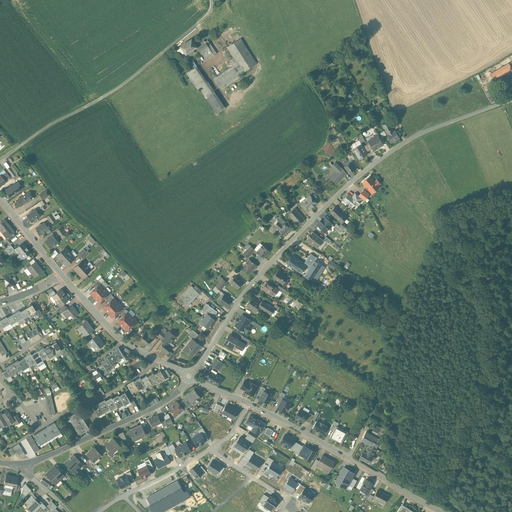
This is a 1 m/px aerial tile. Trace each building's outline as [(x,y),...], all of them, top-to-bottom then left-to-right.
[(192,39),(181,46),(186,54),(197,47),(192,39)] [(257,64),(240,39),(227,47),(239,66),(239,65),(244,72),(257,64)] [(216,54),(207,40),(205,42),(205,43),(206,43),(214,55),(216,54)] [(214,55),(206,43),(205,43),(198,48),(197,47),(186,54),(195,67),(196,67),(214,55)] [(195,67),(186,54),(184,56),(193,69),(195,67)] [(511,69),(509,63),(490,74),(495,83),(511,72),(511,69)] [(239,66),(234,69),(238,76),(244,72),(239,65),(239,66)] [(211,88),(196,67),(195,67),(193,69),(186,73),(199,91),(200,90),(203,93),(211,88)] [(234,69),(215,81),(219,88),(238,76),(234,69)] [(497,86),(489,90),(496,100),(503,96),(497,86)] [(211,88),(203,93),(205,97),(214,92),(211,88)] [(225,109),(214,92),(205,97),(216,115),(225,109)] [(387,135),(391,143),(400,138),(395,131),(394,131),(391,126),(385,130),(388,134),(387,135)] [(357,136),(361,144),(366,153),(370,151),(370,150),(366,144),(361,134),(357,136)] [(372,149),(374,151),(379,148),(378,147),(382,144),(377,135),(368,141),(369,143),(372,149)] [(352,149),(358,159),(367,154),(366,153),(361,144),(352,149)] [(340,160),(350,174),(356,170),(351,162),(349,164),(344,157),(340,160)] [(329,177),(336,184),(346,173),(335,162),(332,166),(336,170),(329,177)] [(3,178),(0,180),(0,186),(6,182),(5,181),(10,177),(8,175),(3,178)] [(362,182),(372,193),(380,186),(371,176),(362,182)] [(16,183),(5,191),(9,197),(15,192),(20,189),(16,183)] [(46,189),(39,195),(42,200),(50,194),(46,189)] [(363,190),(359,196),(362,199),(364,200),(369,195),(363,190)] [(28,192),(19,198),(16,200),(20,206),(27,202),(27,203),(33,199),(28,192)] [(343,200),(352,207),(356,202),(358,204),(362,199),(359,196),(355,193),(352,197),(348,194),(343,200)] [(301,203),(308,211),(317,203),(310,195),(301,203)] [(335,206),(330,212),(341,223),(347,218),(335,206)] [(288,214),(298,225),(305,220),(295,208),(288,214)] [(35,209),(27,215),(31,222),(40,216),(35,209)] [(333,224),(325,216),(322,219),(321,219),(319,221),(320,222),(317,225),(325,232),(333,224)] [(274,223),(269,228),(273,232),(275,230),(278,232),(279,231),(284,236),(291,229),(286,224),(286,223),(280,217),(278,219),(279,220),(275,225),(274,223)] [(44,222),(36,228),(40,235),(49,229),(44,222)] [(7,223),(0,227),(0,230),(6,238),(8,237),(13,233),(14,233),(9,227),(10,227),(7,223)] [(342,234),(346,229),(341,224),(339,226),(337,223),(334,226),(342,234)] [(61,227),(56,231),(60,237),(65,234),(61,227)] [(312,232),(306,240),(317,248),(323,241),(312,232)] [(53,235),(45,241),(50,248),(58,242),(53,235)] [(87,237),(92,243),(95,241),(89,235),(87,237)] [(30,253),(23,243),(20,245),(15,249),(23,258),(30,253)] [(14,251),(10,245),(4,249),(8,255),(14,251)] [(250,245),(243,254),(247,258),(255,250),(250,245)] [(259,253),(264,258),(270,251),(263,245),(260,248),(258,246),(255,250),(259,253)] [(58,254),(56,256),(61,261),(69,253),(65,248),(58,254)] [(83,249),(77,255),(79,257),(80,257),(80,256),(86,251),(83,249)] [(86,251),(80,256),(80,257),(83,259),(89,253),(87,250),(86,251)] [(69,253),(61,261),(66,266),(74,258),(69,253)] [(260,262),(264,258),(259,253),(255,257),(260,262)] [(286,264),(301,273),(306,264),(291,255),(286,264)] [(242,268),(249,274),(257,265),(250,259),(242,268)] [(82,260),(73,268),(77,273),(86,265),(82,260)] [(101,260),(94,266),(97,268),(103,262),(101,260)] [(304,276),(314,283),(325,267),(315,260),(304,276)] [(38,266),(35,262),(31,265),(27,268),(35,278),(42,272),(38,266)] [(86,265),(77,273),(82,278),(90,270),(86,265)] [(278,271),(274,278),(286,285),(288,282),(286,280),(288,277),(278,271)] [(228,281),(238,289),(243,282),(236,276),(233,279),(231,278),(228,281)] [(215,287),(220,291),(227,283),(223,279),(215,287)] [(262,289),(274,296),(274,295),(278,298),(282,292),(277,288),(266,282),(262,289)] [(95,288),(90,293),(94,298),(105,288),(100,284),(95,288)] [(179,298),(187,306),(201,292),(192,284),(179,298)] [(279,286),(277,288),(282,292),(287,295),(289,292),(279,286)] [(105,288),(94,298),(99,303),(104,298),(109,293),(105,288)] [(55,294),(52,296),(56,301),(65,295),(61,290),(55,294)] [(109,293),(104,298),(109,303),(113,299),(115,298),(110,292),(109,293)] [(217,300),(226,306),(231,299),(224,294),(222,298),(220,296),(217,300)] [(65,295),(56,301),(60,306),(60,307),(63,304),(68,300),(65,295)] [(246,306),(256,313),(260,307),(262,304),(261,303),(252,297),(246,306)] [(109,303),(103,308),(108,313),(118,303),(113,299),(109,303)] [(275,308),(262,300),(261,303),(262,304),(260,307),(268,312),(272,314),(275,308)] [(122,308),(118,303),(108,313),(112,317),(117,312),(122,308)] [(207,327),(208,328),(214,319),(213,317),(217,312),(206,303),(200,311),(206,315),(200,322),(203,324),(200,328),(204,331),(207,327)] [(32,305),(26,308),(30,315),(36,311),(32,305)] [(79,314),(72,305),(67,308),(62,312),(66,318),(66,317),(70,314),(73,318),(72,318),(72,319),(79,314)] [(123,307),(122,308),(117,312),(120,315),(121,314),(123,317),(128,313),(129,312),(126,309),(125,310),(123,307)] [(26,308),(20,312),(23,317),(24,318),(30,315),(26,308)] [(19,311),(13,314),(17,321),(23,317),(20,312),(19,311)] [(123,317),(117,322),(122,327),(132,317),(128,313),(123,317)] [(13,314),(7,318),(10,323),(11,324),(17,321),(13,314)] [(6,316),(0,320),(4,327),(10,323),(7,318),(6,316)] [(237,323),(235,326),(238,327),(238,328),(238,330),(239,331),(241,330),(241,329),(244,331),(250,321),(241,316),(239,319),(238,318),(235,322),(237,323)] [(136,322),(132,317),(122,327),(126,332),(132,326),(136,322)] [(254,318),(251,323),(258,327),(261,322),(254,318)] [(86,321),(79,326),(85,336),(92,331),(93,330),(86,321)] [(193,329),(188,335),(194,339),(198,334),(193,329)] [(92,331),(85,336),(89,341),(96,336),(92,331)] [(175,336),(169,331),(162,340),(164,342),(164,341),(168,345),(170,342),(171,342),(173,340),(173,339),(175,336)] [(141,340),(147,345),(153,338),(147,333),(141,340)] [(242,349),(246,343),(240,340),(231,334),(224,344),(233,349),(236,345),(242,349)] [(96,336),(89,341),(96,351),(104,345),(97,335),(96,336)] [(250,341),(242,336),(240,340),(246,343),(248,344),(250,341)] [(191,356),(200,346),(192,339),(183,350),(191,356)] [(8,353),(0,340),(0,352),(3,357),(8,353)] [(168,345),(164,341),(164,342),(159,348),(162,350),(162,351),(166,354),(169,351),(169,352),(170,351),(172,348),(168,345)] [(56,342),(50,346),(55,354),(61,350),(56,342)] [(55,354),(50,346),(44,349),(48,356),(48,357),(49,358),(50,360),(55,357),(55,358),(57,357),(55,354)] [(44,349),(43,348),(37,352),(42,360),(48,357),(48,356),(44,349)] [(112,352),(113,353),(118,361),(124,357),(118,348),(112,352)] [(42,360),(37,352),(31,355),(35,363),(36,364),(42,360)] [(70,352),(66,355),(71,362),(75,359),(70,352)] [(107,356),(108,358),(113,366),(119,362),(118,361),(113,353),(107,356)] [(31,355),(30,354),(24,358),(28,364),(29,366),(31,369),(32,370),(37,366),(36,364),(35,363),(31,355)] [(187,358),(179,356),(177,362),(185,365),(187,358)] [(24,358),(18,361),(23,369),(23,370),(29,366),(28,364),(24,358)] [(102,361),(103,363),(108,371),(114,367),(113,366),(108,358),(102,361)] [(141,359),(129,366),(132,371),(144,364),(141,359)] [(216,359),(212,366),(216,368),(217,367),(219,368),(223,364),(216,359)] [(17,360),(11,364),(17,372),(23,369),(18,361),(17,360)] [(96,366),(98,368),(102,376),(108,372),(108,371),(103,363),(96,366)] [(11,364),(5,367),(6,370),(10,376),(16,372),(17,372),(11,364)] [(98,368),(92,371),(97,381),(103,377),(102,376),(98,368)] [(201,376),(218,387),(223,379),(205,368),(201,376)] [(10,376),(6,370),(2,373),(4,380),(10,376)] [(160,371),(154,374),(159,382),(160,383),(166,379),(160,371)] [(159,382),(154,374),(154,373),(147,377),(152,384),(152,385),(159,382)] [(152,384),(147,377),(146,376),(141,379),(146,388),(152,384)] [(146,388),(141,379),(140,378),(134,381),(138,388),(140,390),(142,389),(143,389),(146,388)] [(138,388),(134,381),(134,380),(127,384),(132,392),(138,388)] [(246,391),(250,383),(245,380),(241,388),(246,391)] [(246,391),(245,391),(254,396),(258,386),(250,382),(250,383),(246,391)] [(194,390),(186,396),(193,404),(195,404),(198,402),(198,400),(201,398),(194,390)] [(261,395),(259,399),(265,403),(266,402),(268,403),(274,393),(270,391),(270,393),(264,390),(261,395)] [(125,392),(119,396),(123,403),(124,404),(130,401),(128,398),(125,392)] [(52,394),(45,396),(50,416),(56,414),(52,394)] [(118,394),(112,398),(117,405),(118,407),(123,403),(119,396),(118,394)] [(117,405),(112,398),(112,396),(105,400),(110,408),(111,409),(117,405)] [(131,396),(128,398),(130,401),(133,406),(136,405),(131,396)] [(290,402),(283,398),(281,401),(277,408),(285,412),(290,402)] [(110,408),(105,400),(105,399),(99,403),(104,411),(110,408)] [(177,402),(169,409),(175,416),(183,409),(179,404),(177,402)] [(104,411),(99,403),(93,406),(96,412),(98,415),(104,411)] [(213,411),(220,413),(223,406),(216,403),(213,411)] [(222,412),(228,415),(233,406),(227,403),(222,412)] [(228,415),(233,418),(238,409),(233,406),(228,415)] [(299,407),(294,417),(303,422),(304,420),(308,412),(299,407)] [(11,416),(7,410),(1,414),(7,423),(8,424),(14,420),(11,416)] [(78,411),(69,416),(80,434),(89,429),(78,411)] [(314,415),(308,412),(304,420),(310,423),(312,419),(314,415)] [(16,413),(11,416),(14,420),(16,424),(21,421),(16,413)] [(158,415),(149,419),(153,427),(158,424),(159,425),(161,424),(160,423),(162,423),(161,422),(158,415)] [(250,416),(246,423),(253,427),(251,431),(256,433),(258,430),(261,431),(265,424),(250,416)] [(172,422),(170,417),(161,422),(162,423),(164,427),(168,425),(167,423),(169,422),(170,423),(172,422)] [(334,420),(330,429),(333,431),(336,426),(337,427),(339,423),(334,420)] [(316,421),(312,429),(323,434),(327,427),(316,421)] [(54,422),(33,434),(36,438),(35,439),(36,441),(37,441),(40,445),(60,432),(54,422)] [(366,431),(361,440),(370,445),(376,448),(386,430),(376,424),(371,434),(366,431)] [(142,425),(130,430),(135,442),(142,438),(142,436),(146,434),(142,425)] [(333,431),(330,437),(341,443),(347,432),(337,427),(336,426),(333,431)] [(199,433),(192,438),(197,446),(206,441),(204,437),(207,435),(202,427),(197,430),(199,433)] [(267,427),(264,433),(270,436),(273,430),(267,427)] [(126,431),(119,434),(125,441),(129,439),(126,431)] [(240,437),(237,442),(238,443),(235,446),(244,451),(250,441),(253,443),(256,438),(248,433),(245,438),(247,439),(246,441),(240,437)] [(280,442),(283,444),(283,445),(286,447),(287,446),(289,448),(290,448),(294,441),(294,440),(285,434),(280,442)] [(39,450),(31,436),(26,439),(35,453),(39,450)] [(113,438),(105,445),(110,450),(112,452),(116,448),(116,449),(120,445),(113,438)] [(173,443),(168,446),(171,452),(172,454),(177,451),(180,457),(192,451),(186,441),(175,447),(173,443)] [(289,448),(289,449),(295,452),(300,445),(294,441),(290,448),(289,448)] [(158,456),(154,458),(159,468),(172,461),(168,454),(171,452),(168,446),(167,445),(163,448),(163,449),(156,453),(158,456)] [(303,447),(300,445),(295,452),(299,455),(299,454),(303,447)] [(363,452),(360,458),(365,460),(365,462),(367,462),(368,462),(369,462),(376,448),(370,445),(369,447),(368,447),(366,450),(367,451),(366,453),(363,452)] [(305,459),(310,462),(316,451),(308,447),(308,448),(304,446),(303,447),(299,454),(305,458),(305,459)] [(93,447),(86,454),(91,459),(92,461),(100,454),(93,447)] [(249,448),(245,455),(250,458),(246,464),(256,469),(261,460),(251,454),(254,451),(249,448)] [(110,450),(106,452),(112,458),(115,455),(112,452),(110,450)] [(335,462),(322,455),(319,461),(317,464),(329,471),(335,462)] [(74,456),(65,464),(73,473),(82,464),(74,456)] [(268,457),(264,464),(268,467),(265,472),(276,479),(283,468),(272,461),(273,460),(268,457)] [(213,458),(207,467),(220,475),(225,466),(213,458)] [(97,466),(92,461),(91,459),(85,465),(91,471),(97,466)] [(147,466),(138,470),(142,478),(151,474),(148,469),(153,467),(149,459),(145,461),(147,466)] [(197,463),(190,469),(197,477),(201,473),(203,475),(207,471),(201,465),(200,466),(197,463)] [(60,472),(54,466),(50,470),(60,480),(64,476),(60,472)] [(346,489),(348,485),(352,478),(354,473),(343,467),(334,483),(346,489)] [(60,480),(50,470),(46,474),(55,484),(60,480)] [(69,476),(63,470),(60,472),(64,476),(66,479),(69,476)] [(126,474),(117,479),(121,488),(132,484),(130,481),(134,479),(130,471),(126,473),(126,474)] [(9,476),(6,475),(4,485),(4,487),(3,490),(11,492),(12,487),(15,487),(16,488),(18,478),(12,477),(12,476),(9,475),(9,476)] [(289,476),(284,485),(292,490),(298,481),(289,476)] [(177,478),(146,496),(150,503),(148,504),(152,511),(159,511),(190,495),(187,489),(184,490),(177,478)] [(357,481),(352,478),(348,485),(354,488),(357,481)] [(49,485),(42,479),(40,482),(47,487),(49,485)] [(366,480),(360,490),(366,492),(367,493),(370,488),(373,483),(366,480)] [(300,484),(296,492),(300,495),(299,497),(310,503),(316,494),(300,484)] [(373,490),(370,488),(367,493),(366,492),(364,495),(368,497),(370,494),(373,490)] [(377,490),(373,498),(384,504),(388,496),(377,490)] [(264,494),(259,501),(262,503),(261,505),(264,507),(264,508),(268,510),(269,508),(271,510),(276,502),(273,501),(274,499),(270,496),(269,497),(264,494)] [(41,501),(39,503),(32,496),(24,504),(31,511),(33,509),(35,511),(46,511),(49,510),(41,501)]
